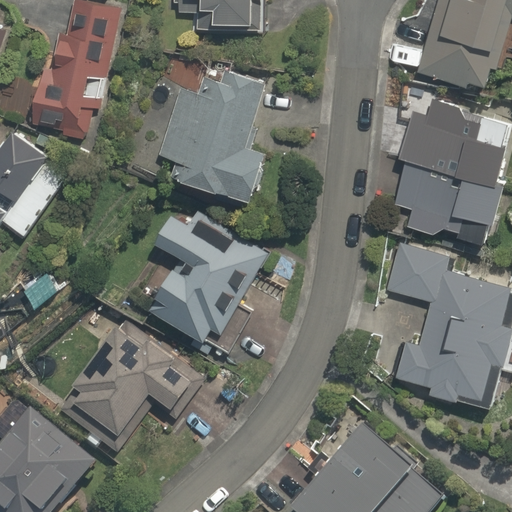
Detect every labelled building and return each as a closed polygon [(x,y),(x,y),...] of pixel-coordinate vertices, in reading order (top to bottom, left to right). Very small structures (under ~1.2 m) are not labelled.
[(131,8),(87,0),(80,0),(74,36),(63,34),(55,75),(48,73),(37,131),(105,144),(131,8)] [(178,0),(178,7),(188,8),(188,17),(211,18),(211,30),(281,33),(282,2),(295,3),(295,0),(178,0)] [(487,90),(511,10),(511,0),(440,0),(419,70),(487,90)] [(7,7),(0,4),(0,71),(15,29),(1,24),(7,7)] [(221,92),(183,83),(165,156),(188,163),(184,181),(275,204),(288,155),(266,150),(283,81),(227,67),(221,92)] [(405,226),(492,240),(511,114),(511,105),(411,89),(394,197),(409,199),(405,226)] [(0,236),(14,246),(25,231),(37,240),(83,174),(0,116),(0,236)] [(157,312),(236,353),(254,320),(243,314),(263,276),(271,280),(285,253),(206,211),(200,222),(184,214),(168,246),(187,256),(157,312)] [(511,259),(397,234),(385,288),(427,297),(418,337),(401,334),(394,368),(425,375),(422,387),(490,402),(498,364),(511,367),(511,259)] [(160,464),(193,415),(218,378),(130,318),(66,412),(127,454),(132,445),(160,464)] [(0,511),(72,511),(106,465),(16,401),(0,422),(0,436),(10,443),(0,457),(0,511)] [(433,511),(447,496),(359,422),(287,509),(290,511),(433,511)]
